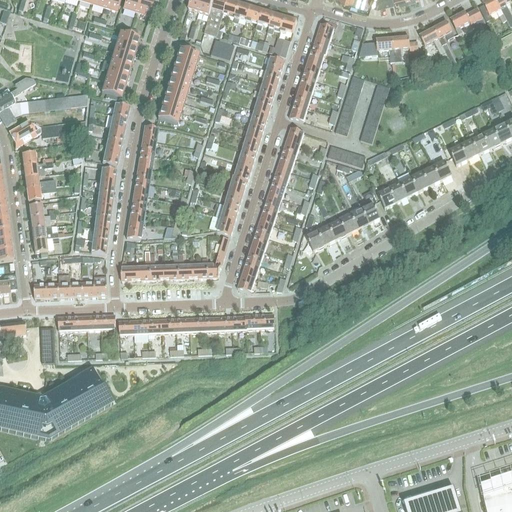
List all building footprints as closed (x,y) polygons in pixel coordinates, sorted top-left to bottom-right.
[(65,0),(64,4),(77,8),(79,2),(79,0),(65,0)] [(104,10),(106,0),(93,0),(91,6),(104,10)] [(117,14),(121,0),(106,0),(104,10),(117,14)] [(136,14),(140,0),(125,0),(123,10),(136,14)] [(149,18),(154,0),(140,0),(136,14),(149,18)] [(199,15),(203,0),(191,0),(188,12),(199,15)] [(209,18),(214,0),(203,0),(199,15),(209,18)] [(214,0),(209,18),(204,35),(216,39),(218,32),(223,16),(227,1),(222,0),(214,0)] [(489,18),(500,12),(493,0),(491,0),(482,5),(483,7),(479,10),(486,24),(491,22),(489,18)] [(493,0),(500,12),(502,16),(506,23),(510,31),(511,30),(511,18),(507,9),(506,10),(505,7),(510,4),(508,0),(493,0)] [(227,2),(223,16),(234,20),(235,18),(239,5),(227,2)] [(234,20),(233,25),(238,26),(240,19),(246,21),(250,9),(239,5),(235,18),(234,20)] [(246,21),(245,23),(251,25),(251,23),(257,25),(258,25),(262,12),(250,9),(246,21)] [(482,21),(477,10),(466,16),(465,14),(450,22),(458,37),(462,35),(459,30),(470,25),(471,26),(473,25),(484,47),(492,42),(481,21),(482,21)] [(257,25),(255,32),(260,33),(263,26),(269,28),(273,15),(262,12),(258,25),(257,25)] [(269,28),(267,35),(272,37),(274,30),(280,32),(281,32),(284,19),(273,15),(269,28)] [(280,32),(280,34),(285,35),(285,33),(292,35),(296,23),(295,22),(295,20),(290,19),(289,20),(284,19),(281,32),(280,32)] [(316,40),(329,45),(334,31),(335,32),(337,27),(327,24),(326,28),(320,27),(316,40)] [(433,31),(439,42),(443,41),(442,39),(445,37),(447,42),(454,39),(446,24),(433,31)] [(452,67),(439,42),(433,31),(419,38),(424,48),(433,43),(441,57),(439,58),(445,70),(452,67)] [(116,45),(136,51),(139,41),(120,35),(116,45)] [(393,40),(396,64),(396,65),(403,64),(401,51),(410,50),(412,72),(433,70),(424,53),(419,53),(418,43),(410,44),(409,38),(393,40)] [(241,39),(239,46),(250,50),(252,43),(241,39)] [(285,60),(290,44),(278,40),(273,57),(285,60)] [(325,58),(329,45),(316,40),(312,54),(324,57),(325,58)] [(391,65),(396,64),(393,40),(377,42),(377,46),(363,47),(359,59),(379,57),(378,54),(390,52),(391,65)] [(452,67),(454,65),(452,62),(454,61),(443,40),(443,41),(439,42),(452,67)] [(213,49),(233,55),(235,48),(215,42),(213,49)] [(113,55),(133,61),(136,51),(116,45),(113,55)] [(230,63),(233,55),(213,49),(211,57),(230,63)] [(196,67),(199,57),(179,51),(176,61),(196,67)] [(324,57),(312,54),(311,53),(307,67),(320,71),(324,57)] [(111,65),(130,70),(133,61),(113,55),(111,65)] [(267,73),(280,77),(284,63),(271,60),(267,73)] [(193,77),(196,67),(176,61),(173,71),(193,77)] [(108,74),(127,80),(130,70),(111,65),(108,74)] [(316,84),(320,71),(307,67),(302,80),(316,84)] [(190,87),(193,77),(173,71),(170,81),(190,87)] [(276,91),(280,77),(267,73),(263,87),(276,91)] [(105,84),(124,90),(127,80),(108,74),(105,84)] [(351,84),(363,88),(365,82),(353,78),(351,84)] [(0,114),(9,109),(15,106),(11,100),(19,95),(35,85),(33,81),(26,80),(14,87),(17,91),(0,100),(0,114)] [(311,97),(316,84),(302,80),(298,93),(311,97)] [(187,97),(190,87),(170,81),(167,90),(187,97)] [(101,95),(121,101),(124,90),(105,84),(101,95)] [(361,93),(363,88),(351,84),(350,90),(361,93)] [(376,92),(388,95),(389,90),(378,86),(376,92)] [(272,104),(276,91),(263,87),(259,100),(272,104)] [(184,106),(187,97),(167,90),(164,100),(184,106)] [(359,99),(361,93),(350,90),(348,95),(359,99)] [(386,101),(388,95),(376,92),(374,97),(386,101)] [(307,110),(311,97),(298,93),(294,106),(307,110)] [(358,104),(359,99),(348,95),(346,101),(358,104)] [(384,107),(386,101),(374,97),(373,103),(384,107)] [(181,116),(184,106),(164,100),(161,110),(181,116)] [(268,117),(272,104),(259,100),(255,114),(268,117)] [(356,110),(358,104),(346,101),(344,107),(356,110)] [(382,112),(384,107),(373,103),(371,109),(382,112)] [(26,104),(16,105),(22,115),(28,115),(26,104)] [(15,106),(9,109),(11,114),(14,118),(14,119),(22,115),(16,105),(15,106)] [(113,118),(126,121),(129,109),(115,106),(113,118)] [(303,124),(307,110),(294,106),(290,120),(303,124)] [(354,116),(356,110),(344,107),(342,112),(354,116)] [(9,109),(0,114),(0,117),(1,120),(11,114),(9,109)] [(381,118),(382,112),(371,109),(369,114),(381,118)] [(177,126),(181,116),(161,110),(157,120),(177,126)] [(352,121),(354,116),(342,112),(341,118),(352,121)] [(461,122),(467,119),(472,116),(470,112),(459,117),(461,122)] [(11,114),(1,120),(4,124),(14,118),(11,114)] [(264,131),(268,117),(255,114),(251,127),(264,131)] [(379,123),(381,118),(369,114),(367,120),(379,123)] [(14,118),(4,124),(6,128),(16,122),(14,119),(14,118)] [(124,133),(126,121),(113,118),(110,130),(124,133)] [(351,127),(352,121),(341,118),(339,123),(351,127)] [(377,129),(379,123),(367,120),(366,126),(377,129)] [(349,133),(351,127),(339,123),(337,129),(349,133)] [(28,124),(9,135),(15,145),(15,149),(22,145),(21,142),(34,134),(36,137),(40,135),(39,130),(30,124),(28,125),(28,124)] [(376,135),(377,129),(366,126),(364,131),(376,135)] [(501,146),(511,140),(505,126),(494,131),(501,146)] [(260,144),(264,131),(251,127),(247,140),(260,144)] [(142,143),(155,145),(158,131),(144,129),(142,143)] [(347,138),(349,133),(337,129),(335,135),(347,138)] [(121,144),(124,133),(110,130),(108,141),(121,144)] [(286,144),(299,149),(304,135),(291,131),(286,144)] [(374,140),(376,135),(364,131),(362,137),(374,140)] [(490,152),(501,146),(494,131),(483,137),(490,152)] [(476,140),(474,135),(469,137),(471,142),(479,157),(490,152),(483,137),(476,140)] [(372,146),(374,140),(362,137),(361,143),(372,146)] [(256,158),(260,144),(247,140),(243,154),(256,158)] [(119,156),(121,144),(108,141),(105,153),(119,156)] [(468,163),(479,157),(471,142),(460,148),(468,163)] [(153,159),(155,145),(142,143),(140,157),(153,159)] [(295,162),(299,149),(286,144),(282,158),(295,162)] [(334,161),(337,150),(331,148),(328,160),(334,161)] [(456,168),(468,163),(460,148),(449,153),(456,168)] [(339,163),(343,152),(337,150),(334,161),(339,163)] [(345,165),(349,153),(343,152),(339,163),(345,165)] [(116,168),(119,156),(105,153),(102,165),(116,168)] [(351,167),(354,155),(349,153),(345,165),(351,167)] [(252,171),(256,158),(243,154),(239,167),(252,171)] [(36,155),(22,156),(23,163),(23,168),(38,167),(36,155)] [(357,168),(360,157),(354,155),(351,167),(357,168)] [(151,173),(153,159),(140,157),(138,170),(151,173)] [(360,157),(357,168),(362,170),(366,159),(360,157)] [(291,175),(295,162),(282,158),(277,171),(291,175)] [(433,169),(441,184),(452,178),(445,163),(433,169)] [(38,167),(23,168),(25,180),(38,179),(45,178),(44,171),(53,170),(52,165),(50,165),(42,166),(38,167)] [(247,184),(248,184),(252,171),(239,167),(235,180),(247,184)] [(430,189),(441,184),(433,169),(422,174),(430,189)] [(149,186),(151,173),(138,170),(135,184),(149,186)] [(100,183),(114,185),(116,172),(102,171),(100,183)] [(286,189),(291,175),(277,171),(273,184),(286,189)] [(419,194),(430,189),(422,174),(411,180),(419,194)] [(38,179),(25,180),(26,192),(55,188),(55,182),(39,184),(38,179)] [(243,197),(247,184),(235,180),(234,180),(230,194),(243,197)] [(407,200),(419,194),(411,180),(400,185),(407,200)] [(113,197),(114,185),(100,183),(99,195),(113,197)] [(146,200),(149,186),(135,184),(133,198),(146,200)] [(282,202),(286,189),(273,184),(269,198),(282,202)] [(396,205),(407,200),(400,185),(389,191),(396,205)] [(55,188),(26,192),(28,204),(41,202),(40,196),(56,194),(55,188)] [(385,211),(396,205),(389,191),(378,196),(385,211)] [(239,211),(243,197),(230,194),(226,207),(239,211)] [(111,209),(113,197),(99,195),(97,207),(111,209)] [(144,214),(146,200),(133,198),(131,212),(144,214)] [(277,215),(282,202),(269,198),(264,211),(277,215)] [(369,226),(381,221),(371,202),(360,207),(362,212),(369,226)] [(42,207),(29,208),(30,220),(43,218),(42,207)] [(110,220),(111,209),(97,207),(96,219),(110,220)] [(235,224),(239,211),(226,207),(222,220),(235,224)] [(273,228),(277,215),(264,211),(260,224),(273,228)] [(142,228),(144,214),(131,212),(129,225),(142,228)] [(358,232),(369,226),(362,212),(351,217),(358,232)] [(43,218),(30,220),(32,231),(45,230),(51,229),(50,222),(49,217),(43,218)] [(347,237),(358,232),(351,217),(340,223),(347,237)] [(108,232),(110,220),(96,219),(94,230),(108,232)] [(8,220),(0,221),(0,231),(9,230),(8,220)] [(231,238),(235,224),(222,220),(218,234),(231,238)] [(336,243),(347,237),(340,223),(329,228),(336,243)] [(269,242),(273,228),(260,224),(256,237),(269,242)] [(140,242),(142,228),(129,225),(126,240),(140,242)] [(45,230),(32,231),(33,243),(46,241),(52,240),(58,240),(56,228),(51,229),(45,230)] [(325,248),(336,243),(329,228),(317,234),(325,248)] [(0,242),(11,241),(9,230),(0,231),(0,242)] [(107,244),(108,232),(94,230),(93,242),(107,244)] [(313,254),(325,248),(317,234),(306,239),(313,254)] [(264,255),(269,242),(256,237),(251,251),(264,255)] [(11,241),(0,242),(0,252),(12,251),(11,241)] [(46,241),(33,243),(35,255),(48,253),(46,241)] [(105,257),(107,244),(93,242),(91,255),(105,257)] [(0,252),(0,263),(13,262),(12,251),(0,252)] [(260,268),(264,255),(251,251),(247,264),(260,268)] [(218,280),(225,257),(219,256),(216,267),(208,267),(208,280),(218,280)] [(208,280),(208,267),(208,261),(203,261),(203,268),(194,268),(194,280),(199,280),(199,281),(208,280)] [(180,281),(180,280),(179,262),(174,262),(174,269),(165,269),(165,281),(170,281),(170,282),(180,281)] [(189,280),(194,280),(194,268),(184,269),(183,262),(179,262),(180,280),(180,281),(189,281),(189,280)] [(151,283),(150,263),(146,263),(146,270),(136,271),(137,282),(142,282),(142,283),(151,283)] [(155,270),(155,263),(150,263),(151,283),(161,282),(161,281),(165,281),(165,269),(155,270)] [(137,282),(136,271),(126,271),(126,264),(123,264),(122,271),(122,284),(132,283),(132,282),(137,282)] [(255,281),(260,268),(247,264),(242,277),(255,281)] [(3,285),(0,284),(0,297),(10,297),(9,292),(17,292),(15,277),(5,278),(3,283),(3,285)] [(251,295),(255,281),(242,277),(238,291),(251,295)] [(71,301),(83,300),(83,286),(71,287),(71,301)] [(83,300),(95,300),(95,286),(83,286),(83,300)] [(107,286),(95,286),(96,300),(108,299),(107,286)] [(48,301),(60,301),(59,287),(47,288),(48,301)] [(60,301),(71,301),(71,287),(59,287),(60,301)] [(47,288),(35,288),(35,302),(47,301),(47,288)] [(88,332),(102,332),(101,318),(87,319),(88,332)] [(101,318),(102,332),(116,332),(116,318),(101,318)] [(260,332),(259,318),(246,318),(246,320),(246,332),(247,332),(260,332)] [(259,318),(260,332),(275,331),(274,318),(259,318)] [(59,333),(74,333),(73,319),(59,320),(59,333)] [(74,333),(88,332),(87,319),(73,319),(74,333)] [(218,334),(232,334),(232,320),(218,321),(218,334)] [(246,320),(232,320),(232,334),(247,333),(247,332),(246,332),(246,320)] [(191,335),(204,335),(204,321),(190,322),(191,335)] [(204,335),(218,334),(218,321),(204,321),(204,335)] [(163,336),(177,336),(176,322),(162,323),(163,336)] [(177,336),(191,335),(190,322),(176,322),(177,336)] [(135,337),(149,337),(148,323),(134,324),(135,337)] [(149,337),(163,336),(162,323),(148,323),(149,337)] [(12,326),(13,339),(26,337),(25,324),(12,326)] [(120,338),(135,337),(134,324),(120,324),(120,338)] [(0,340),(13,339),(12,326),(0,326),(0,340)] [(54,330),(41,331),(42,366),(56,365),(54,330)] [(0,389),(0,431),(47,442),(113,405),(92,370),(41,399),(0,389)] [(511,511),(511,476),(491,483),(491,485),(491,484),(494,497),(484,500),(486,511),(511,511)] [(460,511),(454,490),(433,496),(433,495),(424,498),(424,499),(404,505),(405,511),(460,511)]
